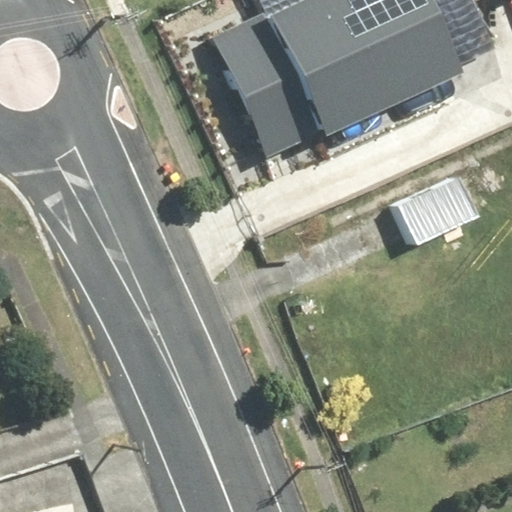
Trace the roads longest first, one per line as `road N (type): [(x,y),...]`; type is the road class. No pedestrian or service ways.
road 1 (residential): [(236,511),(63,133)]
road 2 (residential): [(29,0),(69,14),(94,49),(95,91),(63,133)]
